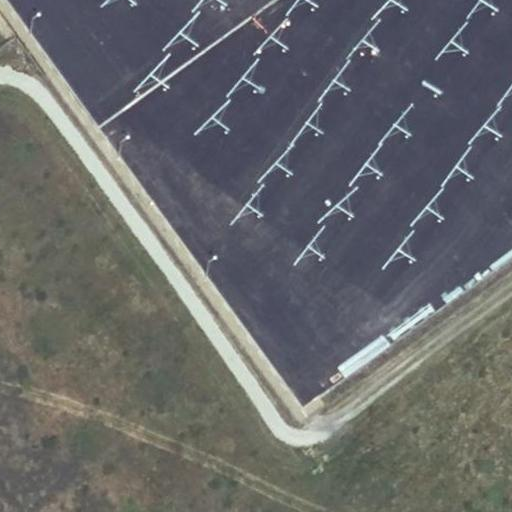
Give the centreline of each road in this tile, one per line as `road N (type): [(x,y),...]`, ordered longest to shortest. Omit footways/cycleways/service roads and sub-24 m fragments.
road 1 (unknown): [(278,308),(303,342),(329,359),(511,229)]
road 2 (unknown): [(192,190),(422,26)]
road 3 (unknown): [(278,308),(508,145)]
road 4 (unknown): [(234,247),(464,85)]
road 5 (unknown): [(148,129),(325,0)]
